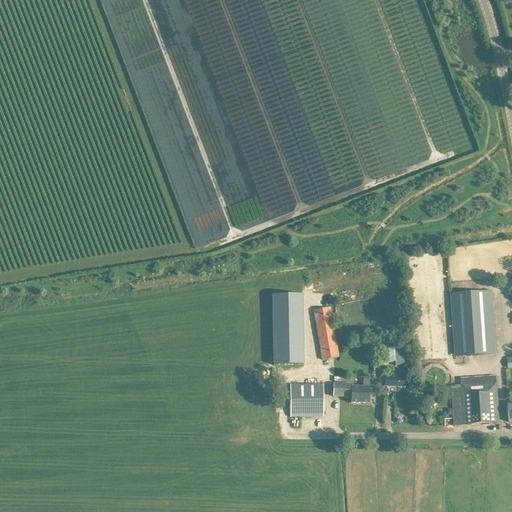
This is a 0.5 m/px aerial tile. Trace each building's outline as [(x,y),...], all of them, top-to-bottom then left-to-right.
[(481,293),(452,294),(455,356),(485,355),(495,354),(491,292),(481,293)] [(303,365),(302,295),(272,295),(273,365),(303,365)] [(314,311),(321,350),(322,360),(338,357),(329,308),(314,311)] [(391,343),(392,347),(383,349),(388,363),(395,362),(395,366),(403,364),(399,341),(391,343)] [(404,387),(405,371),(392,371),(392,378),(385,378),(385,386),(404,387)] [(351,386),(351,397),(351,403),(369,404),(369,394),(370,380),(363,380),(363,386),(353,386),(351,386)] [(497,383),(461,385),(454,386),(457,426),(499,423),(497,383)] [(291,384),(290,407),(290,417),(323,417),(323,413),(324,385),(291,384)] [(333,397),(351,397),(351,386),(353,386),(353,384),(333,384),(333,397)] [(428,393),(421,398),(427,407),(434,403),(428,393)]
